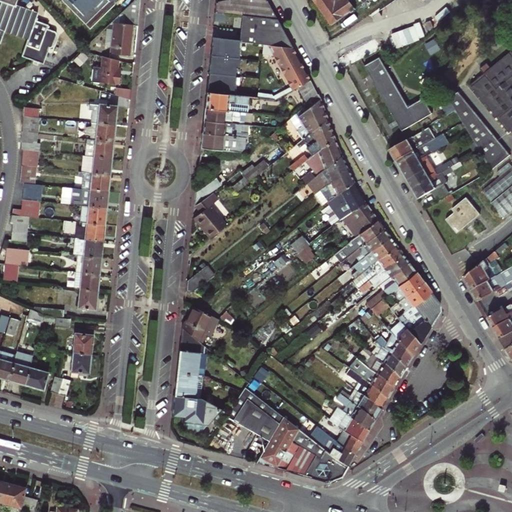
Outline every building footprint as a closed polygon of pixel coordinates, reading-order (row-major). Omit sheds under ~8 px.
[(0,0),(0,27),(20,8),(13,6),(15,0),(0,0)] [(61,0),(88,28),(118,0),(61,0)] [(109,53),(129,55),(132,25),(137,25),(139,0),(134,0),(113,20),(109,53)] [(276,19),(265,0),(221,0),(216,1),(215,13),(227,14),(242,15),(276,19)] [(313,0),(332,25),(355,9),(348,0),(335,0),(333,2),(331,0),(313,0)] [(0,40),(0,37),(1,38),(3,32),(2,32),(2,31),(8,33),(29,11),(20,8),(0,27),(0,40)] [(51,48),(52,47),(55,37),(55,35),(55,34),(54,33),(46,30),(47,25),(34,21),(37,14),(29,11),(8,33),(27,39),(21,58),(43,65),(49,49),(50,48),(51,48)] [(227,14),(215,13),(214,21),(226,22),(227,14)] [(276,19),(242,15),(239,41),(291,47),(276,19)] [(480,50),(465,30),(456,37),(458,40),(450,47),(463,63),(480,50)] [(239,42),(239,39),(212,37),(210,55),(238,58),(239,42)] [(439,49),(434,40),(426,44),(430,53),(439,49)] [(292,48),(263,44),(262,53),(273,55),(293,89),(297,87),(310,80),(292,48)] [(509,133),(511,130),(511,52),(511,51),(491,68),(487,64),(480,69),(483,74),(470,85),(509,133)] [(424,61),(420,53),(408,60),(413,68),(424,61)] [(98,82),(118,84),(119,74),(116,74),(117,60),(101,55),(98,82)] [(237,68),(238,58),(210,55),(208,73),(235,76),(235,68),(237,68)] [(402,131),(432,113),(423,98),(408,107),(380,57),(365,66),(402,131)] [(234,84),(235,76),(208,73),(206,92),(235,95),(236,85),(234,84)] [(310,80),(297,87),(306,105),(317,94),(310,80)] [(115,95),(129,99),(130,89),(116,88),(115,95)] [(458,91),(447,95),(491,170),(509,154),(458,91)] [(235,95),(206,92),(204,108),(226,110),(227,103),(248,105),(249,96),(235,95)] [(317,94),(306,105),(293,115),(289,119),(302,140),(310,133),(327,119),(317,94)] [(91,123),(114,125),(116,106),(106,105),(107,97),(99,96),(98,105),(89,105),(88,111),(92,111),(91,123)] [(227,103),(226,110),(239,112),(245,112),(247,113),(248,105),(227,103)] [(22,117),(37,118),(38,110),(23,108),(22,117)] [(226,110),(204,108),(203,120),(238,124),(239,112),(226,110)] [(20,133),(35,134),(37,118),(22,117),(20,133)] [(305,149),(332,130),(327,119),(310,133),(302,140),(296,145),(302,152),(305,149)] [(238,124),(203,120),(200,148),(244,153),(245,137),(247,138),(248,132),(240,132),(241,124),(238,124)] [(86,139),(112,141),(114,125),(91,123),(90,131),(87,131),(86,139)] [(397,161),(435,138),(429,127),(390,149),(397,161)] [(335,138),(332,130),(305,149),(311,157),(335,138)] [(19,143),(34,144),(35,134),(20,133),(19,143)] [(322,161),(338,148),(335,138),(311,157),(315,165),(322,161)] [(440,148),(435,138),(397,161),(402,170),(425,156),(440,148)] [(84,156),(110,158),(112,141),(86,139),(84,156)] [(238,172),(227,182),(236,193),(285,153),(279,146),(274,151),(254,168),(251,165),(240,174),(238,172)] [(341,156),(338,148),(322,161),(325,169),(341,156)] [(35,168),(37,151),(22,150),(20,167),(35,168)] [(471,155),(472,158),(473,160),(481,156),(478,151),(471,155)] [(82,172),(108,175),(110,158),(84,156),(82,172)] [(341,156),(325,169),(317,175),(315,177),(305,185),(308,189),(313,196),(315,194),(319,191),(321,189),(324,186),(331,183),(347,170),(341,156)] [(431,166),(425,156),(402,170),(408,180),(431,166)] [(436,201),(447,194),(443,186),(447,183),(444,177),(467,163),(466,162),(465,159),(455,165),(413,189),(419,199),(431,192),(436,201)] [(408,180),(413,189),(455,165),(453,162),(435,172),(431,166),(408,180)] [(210,164),(198,163),(197,177),(208,178),(208,177),(215,177),(216,166),(210,165),(210,164)] [(501,177),(483,192),(505,219),(511,213),(511,165),(510,163),(497,173),(501,177)] [(19,183),(33,184),(35,168),(20,167),(19,183)] [(315,173),(313,170),(289,188),(294,194),(305,185),(315,177),(313,175),(315,173)] [(324,206),(340,193),(353,182),(347,170),(331,183),(324,186),(321,189),(319,191),(326,198),(321,202),(324,206)] [(81,189),(107,191),(108,175),(82,172),(81,189)] [(196,192),(194,202),(220,184),(215,178),(196,192)] [(353,182),(340,193),(346,203),(334,211),(339,221),(347,215),(364,202),(353,182)] [(21,200),(38,202),(39,191),(22,189),(21,200)] [(79,205),(105,208),(107,191),(81,189),(80,189),(79,201),(72,200),(72,205),(79,205)] [(326,198),(319,191),(315,194),(321,202),(326,198)] [(218,199),(212,192),(195,205),(201,213),(194,219),(209,238),(226,224),(211,205),(218,199)] [(446,220),(457,234),(480,215),(466,198),(451,209),(454,213),(446,220)] [(21,210),(37,211),(38,202),(21,200),(21,210)] [(377,220),(364,202),(347,215),(348,217),(347,218),(360,234),(377,220)] [(85,222),(103,224),(105,208),(79,205),(77,222),(85,222)] [(309,245),(332,227),(325,219),(301,236),(309,245)] [(377,220),(360,234),(331,257),(336,263),(350,251),(348,248),(354,244),(356,246),(359,249),(384,229),(377,220)] [(11,232),(27,233),(28,223),(12,222),(11,232)] [(78,238),(102,241),(103,224),(85,222),(85,229),(77,228),(76,238),(78,238)] [(362,253),(365,257),(390,237),(384,229),(359,249),(341,263),(344,268),(357,257),(362,253)] [(10,239),(26,241),(27,233),(11,232),(10,239)] [(362,273),(396,246),(390,237),(365,257),(369,262),(360,270),(362,273)] [(82,255),(100,257),(102,241),(78,238),(77,255),(82,255)] [(402,253),(396,246),(362,273),(351,282),(357,289),(367,281),(402,253)] [(20,265),(26,265),(27,250),(6,247),(4,263),(20,265)] [(464,278),(471,290),(490,279),(485,271),(488,269),(487,266),(489,265),(498,257),(495,252),(464,278)] [(379,279),(382,283),(409,262),(402,253),(367,281),(371,286),(379,279)] [(81,272),(98,274),(100,257),(82,255),(82,263),(74,263),(74,271),(81,272)] [(386,296),(390,293),(416,272),(409,262),(382,283),(378,287),(386,296)] [(3,280),(18,281),(20,265),(4,263),(3,280)] [(496,276),(489,265),(487,266),(488,269),(485,271),(490,279),(496,276)] [(195,293),(211,280),(202,268),(186,281),(185,292),(195,293)] [(471,290),(478,301),(509,283),(511,281),(511,277),(511,276),(510,275),(507,276),(504,271),(496,276),(490,279),(471,290)] [(79,288),(96,290),(98,274),(81,272),(79,288)] [(390,293),(398,302),(423,282),(416,272),(390,293)] [(493,328),(511,317),(511,281),(509,283),(511,287),(511,305),(510,306),(509,305),(487,317),(493,328)] [(423,282),(398,302),(394,305),(396,307),(399,306),(400,307),(408,301),(413,306),(431,292),(423,282)] [(77,309),(94,310),(96,290),(79,288),(77,309)] [(437,301),(431,292),(413,306),(403,313),(408,319),(410,318),(412,320),(414,319),(412,316),(418,312),(424,320),(429,327),(437,315),(440,309),(440,307),(440,305),(439,304),(437,301)] [(382,299),(370,309),(376,315),(388,305),(382,299)] [(402,314),(396,307),(394,305),(390,308),(398,317),(402,314)] [(181,328),(196,340),(200,343),(205,333),(209,336),(218,320),(193,307),(186,322),(185,321),(181,328)] [(34,312),(43,316),(44,309),(34,308),(34,312)] [(54,317),(70,318),(70,311),(45,309),(44,316),(54,317)] [(41,322),(43,316),(34,312),(29,310),(29,316),(41,322)] [(412,316),(414,319),(416,321),(418,324),(424,320),(418,312),(412,316)] [(414,323),(416,321),(414,319),(412,320),(410,318),(408,319),(403,313),(402,314),(398,317),(402,323),(419,343),(429,327),(424,320),(418,324),(416,326),(414,323)] [(0,319),(0,331),(5,333),(9,318),(1,316),(0,319)] [(511,317),(493,328),(500,339),(511,331),(511,317)] [(6,333),(13,335),(18,320),(10,318),(6,333)] [(419,343),(402,323),(390,332),(393,335),(411,357),(419,343)] [(196,340),(181,328),(180,342),(196,344),(196,340)] [(511,345),(511,331),(500,339),(506,350),(511,345)] [(411,357),(393,335),(387,342),(379,333),(375,338),(381,344),(405,367),(411,357)] [(72,353),(90,355),(92,336),(74,334),(72,353)] [(177,374),(201,376),(201,373),(202,373),(205,353),(203,353),(204,346),(200,343),(196,340),(196,344),(180,342),(177,374)] [(371,354),(376,359),(383,363),(399,377),(405,367),(381,344),(371,354)] [(371,354),(362,345),(357,351),(367,360),(371,354)] [(0,378),(8,381),(16,355),(0,350),(0,378)] [(87,374),(88,374),(90,355),(72,353),(70,372),(78,373),(78,376),(87,376),(87,374)] [(369,369),(376,359),(371,354),(367,360),(365,362),(364,365),(366,368),(369,369)] [(8,381),(24,385),(29,367),(31,361),(31,359),(16,355),(8,381)] [(383,363),(376,359),(369,369),(374,372),(393,388),(399,377),(383,363)] [(374,372),(369,369),(366,374),(363,372),(352,363),(348,370),(360,379),(387,398),(393,388),(374,372)] [(24,385),(42,390),(47,372),(29,367),(24,385)] [(174,396),(194,398),(196,379),(200,379),(201,376),(177,374),(174,396)] [(50,393),(57,395),(62,380),(59,379),(54,377),(50,393)] [(357,391),(363,396),(381,409),(387,398),(360,379),(354,389),(357,391)] [(57,395),(64,397),(69,382),(62,380),(57,395)] [(244,387),(233,404),(277,437),(321,472),(318,475),(329,482),(342,476),(348,466),(336,459),(328,453),(322,448),(244,387)] [(347,399),(349,396),(342,390),(340,393),(347,399)] [(352,398),(350,401),(356,406),(363,396),(357,391),(352,398)] [(200,398),(198,398),(194,398),(174,396),(172,416),(183,417),(182,429),(200,432),(210,421),(218,427),(225,416),(227,414),(200,398)] [(381,409),(363,396),(356,406),(375,420),(381,409)] [(340,409),(345,413),(368,430),(375,420),(356,406),(350,401),(347,399),(340,409)] [(277,437),(233,404),(227,414),(225,416),(272,444),(257,463),(313,479),(328,482),(329,482),(325,480),(318,475),(321,472),(277,437)] [(340,409),(337,407),(334,411),(343,417),(345,413),(340,409)] [(343,430),(362,442),(368,430),(345,413),(343,417),(337,426),(341,429),(343,430)] [(337,426),(332,422),(329,427),(337,433),(341,429),(337,426)] [(334,440),(316,426),(312,432),(326,442),(333,447),(328,453),(336,459),(348,466),(354,455),(336,443),(335,444),(332,442),(334,440)] [(337,441),(336,443),(354,455),(362,442),(343,430),(337,441)] [(333,447),(326,442),(322,448),(328,453),(333,447)] [(0,501),(3,503),(9,485),(0,482),(0,501)] [(508,485),(501,484),(500,487),(499,491),(507,493),(508,485)] [(25,489),(9,485),(3,503),(20,507),(19,510),(24,511),(27,511),(32,498),(24,496),(25,489)] [(34,511),(38,500),(32,498),(27,511),(34,511)]
